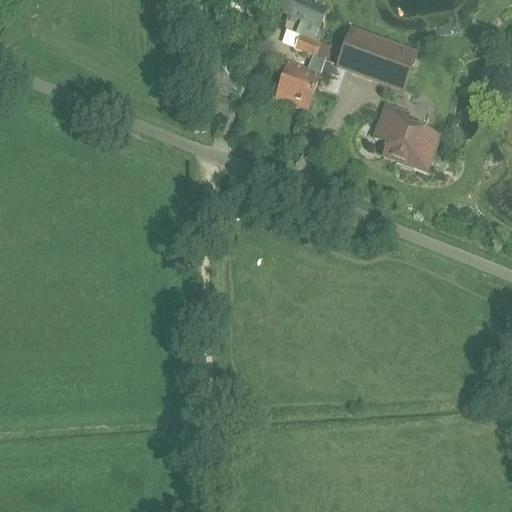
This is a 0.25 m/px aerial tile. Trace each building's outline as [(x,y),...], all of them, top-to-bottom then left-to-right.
[(279,0),(276,12),(320,30),(327,12),(298,0),(279,0)] [(351,35),(339,68),(404,94),(417,60),(351,35)] [(314,57),(316,58),(321,45),(300,37),(295,50),(314,58),(314,57)] [(314,57),(314,58),(309,73),(288,64),(274,100),(306,113),(326,62),(316,58),(314,57)] [(386,110),(373,143),(387,148),(382,161),(425,178),(440,141),(405,128),(408,119),(386,110)]
